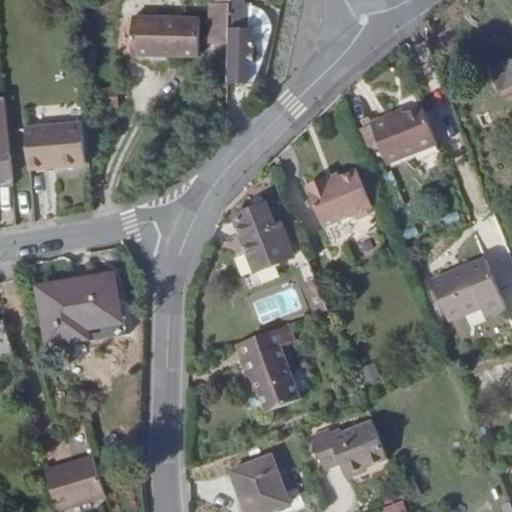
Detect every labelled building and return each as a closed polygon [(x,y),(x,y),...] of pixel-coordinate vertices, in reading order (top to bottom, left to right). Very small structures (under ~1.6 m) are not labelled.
[(248,0),(230,0),(231,20),(249,19),(248,0)] [(126,56),(196,58),(198,15),(128,13),(126,56)] [(231,20),(232,78),(249,77),(249,56),(256,55),(255,19),(249,19),(231,20)] [(511,61),(493,69),(501,86),(511,81),(511,61)] [(391,118),(389,112),(389,111),(374,117),(382,136),(390,155),(437,135),(425,105),(407,111),(391,118)] [(405,105),(389,112),(391,118),(407,111),(405,105)] [(359,122),(367,142),(382,136),(374,117),(374,116),(359,122)] [(81,120),(24,125),(28,167),(84,164),(81,120)] [(0,190),(11,188),(8,155),(0,156),(0,190)] [(329,182),(326,176),(306,183),(323,226),(348,216),(358,220),(368,216),(371,206),(358,171),(340,178),(329,182)] [(329,182),(340,178),(337,171),(326,176),(329,182)] [(284,225),(276,229),(264,200),(243,209),(238,218),(247,241),(250,240),(255,251),(252,253),(257,266),(295,251),(284,225)] [(508,304),(490,258),(436,278),(451,315),(484,302),(488,312),(508,304)] [(77,331),(88,329),(125,322),(117,278),(46,291),(54,345),(78,341),(77,331)] [(317,278),(308,282),(320,311),(329,308),(317,278)] [(0,352),(15,351),(5,313),(0,313),(0,352)] [(77,331),(78,341),(90,339),(88,329),(77,331)] [(286,339),(246,352),(252,369),(257,368),(270,406),(305,393),(286,339)] [(388,458),(374,419),(331,436),(329,429),(313,435),(325,469),(343,463),(347,474),(388,458)] [(260,511),(287,502),(268,454),(231,468),(247,511),(260,511)] [(106,496),(94,455),(47,469),(55,502),(58,510),(106,496)] [(404,497),(385,504),(387,511),(403,511),(409,510),(404,497)]
